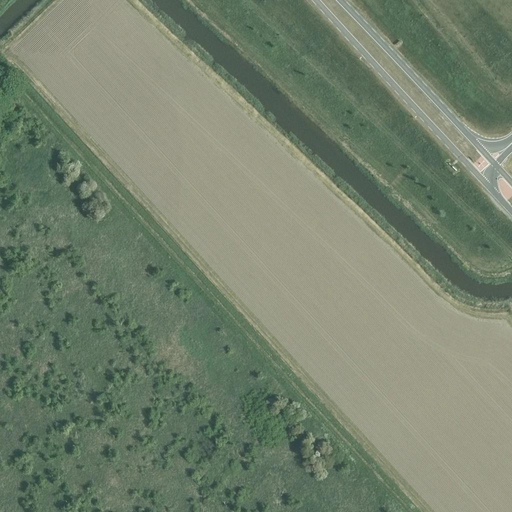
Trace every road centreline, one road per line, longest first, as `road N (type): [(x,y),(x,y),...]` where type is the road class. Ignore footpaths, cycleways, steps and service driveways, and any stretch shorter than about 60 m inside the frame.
road 1 (track): [(405,511),(0,60)]
road 2 (secondary): [(317,0),(489,189)]
road 3 (secondary): [(479,148),(339,0)]
